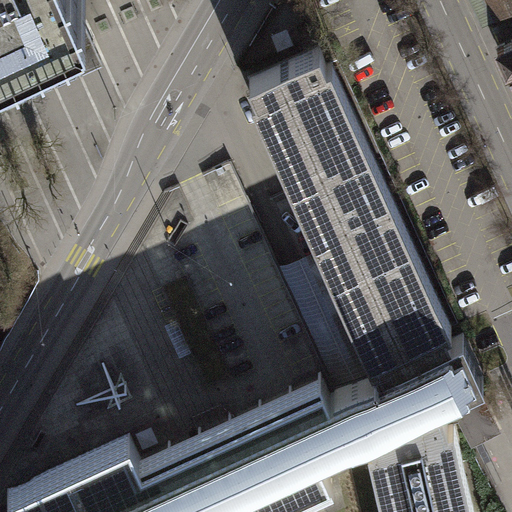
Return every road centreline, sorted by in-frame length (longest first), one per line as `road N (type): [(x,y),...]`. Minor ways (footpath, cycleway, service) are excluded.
road 1 (secondary): [(0,397),(232,0)]
road 2 (tertiary): [(511,160),(437,0)]
